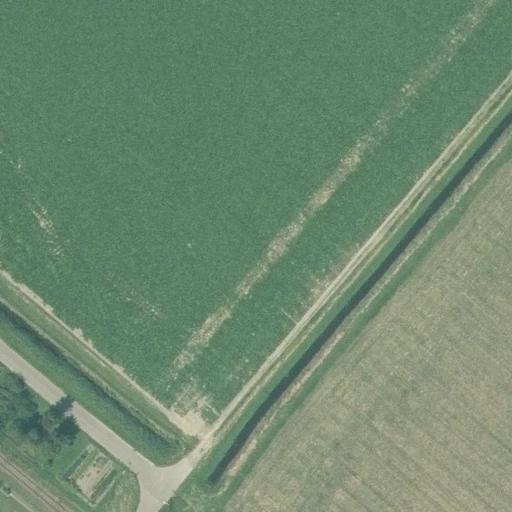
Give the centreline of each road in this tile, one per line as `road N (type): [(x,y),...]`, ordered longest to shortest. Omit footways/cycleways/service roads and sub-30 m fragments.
road 1 (track): [(212,436),(511,83)]
road 2 (unclassified): [(0,349),(164,488),(146,511)]
